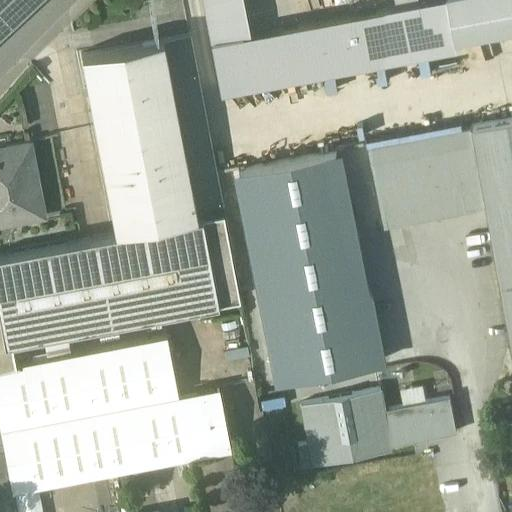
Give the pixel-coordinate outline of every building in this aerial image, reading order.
[(0,0),(0,31),(33,0),(0,0)] [(234,0),(202,0),(210,40),(241,34),(234,0)] [(419,0),(241,34),(210,40),(219,87),(457,42),(457,40),(448,0),(419,0)] [(511,0),(448,0),(457,40),(511,29),(511,0)] [(224,211),(190,33),(81,54),(115,232),(224,211)] [(511,118),(473,126),(474,127),(473,128),(478,155),(486,199),(487,199),(511,339),(511,118)] [(473,128),(354,150),(360,179),(478,155),(473,128)] [(27,141),(5,146),(6,149),(0,150),(0,222),(41,214),(27,141)] [(478,155),(360,179),(354,150),(333,153),(372,351),(393,346),(374,249),(388,225),(476,209),(474,202),(486,199),(478,155)] [(333,153),(255,169),(309,443),(313,464),(391,449),(391,445),(384,411),(372,351),(333,153)] [(223,212),(201,216),(218,303),(239,299),(223,212)] [(201,216),(0,254),(0,345),(11,343),(11,342),(218,303),(201,216)] [(15,364),(0,367),(0,405),(8,404),(12,428),(178,395),(166,335),(15,364)] [(0,345),(0,367),(15,364),(11,343),(0,345)] [(401,401),(422,399),(421,385),(400,386),(401,401)] [(230,448),(218,387),(196,391),(208,452),(230,448)] [(12,428),(1,430),(4,449),(12,490),(208,452),(196,391),(178,395),(12,428)] [(450,398),(384,411),(391,445),(457,432),(450,398)] [(8,404),(0,405),(0,426),(1,430),(12,428),(8,404)] [(309,443),(299,445),(303,466),(313,464),(309,443)] [(0,449),(0,511),(16,511),(12,490),(4,449),(0,449)]
